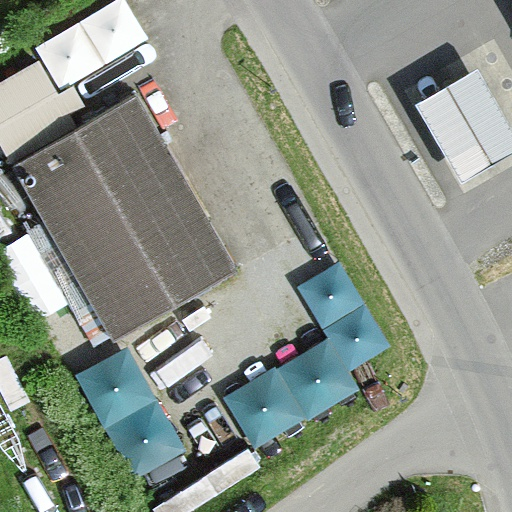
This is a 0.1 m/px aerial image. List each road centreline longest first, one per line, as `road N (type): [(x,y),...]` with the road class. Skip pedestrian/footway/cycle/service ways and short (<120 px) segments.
road 1 (residential): [(492,386),(275,0)]
road 2 (residential): [(492,386),(316,511)]
